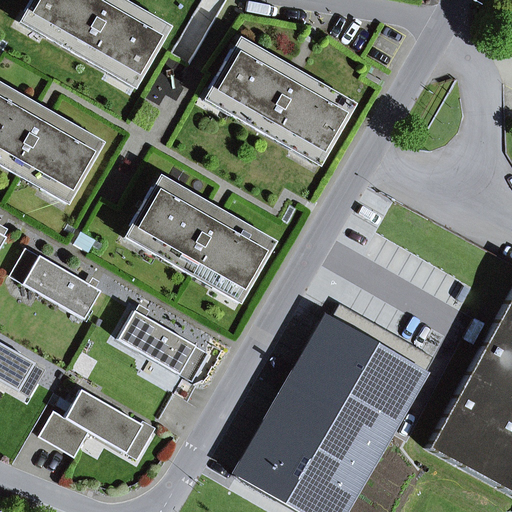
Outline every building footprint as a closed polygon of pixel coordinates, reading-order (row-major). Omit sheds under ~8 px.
[(135,23),(140,13),(118,0),(31,0),(24,12),(50,27),(44,37),(106,72),(112,62),(137,77),(160,38),(135,23)] [(160,38),(167,25),(142,11),(140,13),(135,23),(160,38)] [(44,37),(50,27),(24,12),(17,24),(43,39),(44,37)] [(263,54),(264,52),(238,38),(231,50),(257,64),(263,54)] [(319,100),(325,90),(294,72),(263,54),(257,64),(231,50),(208,89),(234,104),(228,114),(290,150),(296,140),(322,154),(344,115),(319,100)] [(130,89),(137,77),(112,62),(106,72),(104,75),(130,89)] [(12,93),(13,90),(0,82),(0,99),(6,103),(12,93)] [(344,115),(352,103),(326,88),(325,90),(319,100),(344,115)] [(228,114),(234,104),(208,89),(201,102),(227,116),(228,114)] [(67,138),(73,128),(43,111),(12,93),(6,103),(0,99),(0,166),(39,189),(45,179),(70,193),(93,153),(67,138)] [(93,153),(101,141),(74,126),(73,128),(67,138),(93,153)] [(315,167),(322,154),(296,140),(290,150),(289,152),(315,167)] [(183,192),(185,190),(159,175),(152,187),(178,202),(183,192)] [(63,206),(70,193),(45,179),(39,189),(38,191),(63,206)] [(239,238),(245,227),(213,209),(183,192),(178,202),(152,187),(128,227),(154,242),(149,252),(210,288),(216,278),(242,292),(265,253),(239,238)] [(265,253),(272,241),(246,226),(245,227),(239,238),(265,253)] [(149,252),(154,242),(128,227),(121,239),(147,254),(149,252)] [(8,277),(21,285),(37,256),(24,249),(8,277)] [(82,320),(98,292),(91,288),(37,256),(21,285),(82,320)] [(332,511),(445,321),(366,275),(243,485),(289,511),(332,511)] [(235,305),(242,292),(216,278),(210,288),(209,290),(235,305)] [(511,287),(425,449),(511,497),(511,287)] [(177,375),(193,347),(138,315),(132,312),(116,340),(177,375)] [(33,364),(0,344),(0,382),(16,392),(33,364)] [(206,354),(193,347),(177,375),(190,383),(206,354)] [(16,392),(28,399),(44,370),(33,364),(16,392)] [(139,425),(79,391),(63,418),(53,436),(78,450),(88,433),(124,454),(138,430),(149,437),(154,429),(141,422),(139,425)] [(53,436),(63,418),(52,412),(37,438),(73,459),(78,450),(53,436)] [(124,454),(135,461),(149,437),(138,430),(124,454)]
